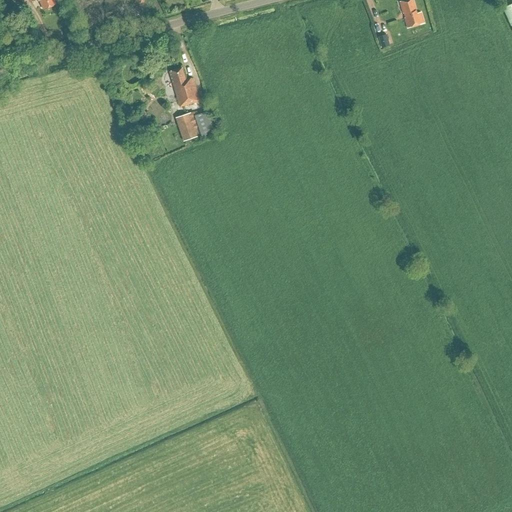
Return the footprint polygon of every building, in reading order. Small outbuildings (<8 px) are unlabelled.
[(39,0),(44,10),(57,4),(54,0),(29,0),(30,1),(32,0),(39,0)] [(412,0),(405,0),(400,2),(408,28),(424,23),(421,12),(417,13),(412,0)] [(511,3),(502,8),(510,26),(511,25),(511,3)] [(390,46),(387,34),(378,36),(382,48),(390,46)] [(182,68),(169,71),(180,107),(200,101),(193,77),(186,79),(182,68)] [(190,113),(176,118),(184,141),(198,137),(190,113)] [(214,133),(207,113),(194,117),(201,137),(214,133)]
